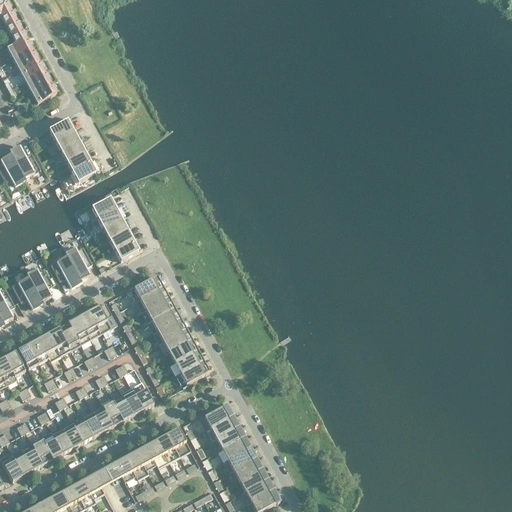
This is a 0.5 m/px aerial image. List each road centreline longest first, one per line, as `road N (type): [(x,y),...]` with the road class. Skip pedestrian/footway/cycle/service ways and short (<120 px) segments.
road 1 (unclassified): [(228,386),(160,256),(0,342)]
road 2 (unclassified): [(2,511),(228,386)]
road 3 (residential): [(20,0),(78,110),(0,152)]
road 4 (unclassified): [(295,511),(228,386)]
